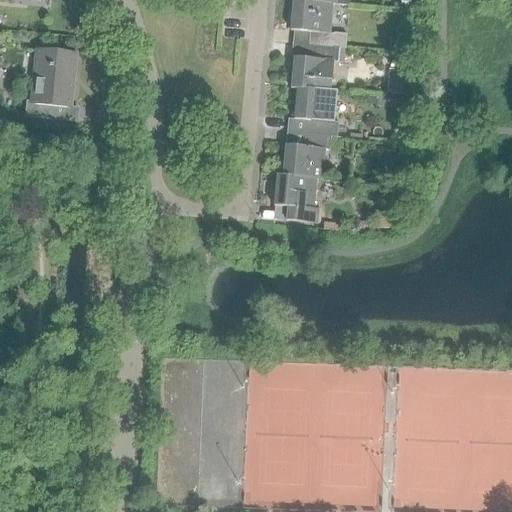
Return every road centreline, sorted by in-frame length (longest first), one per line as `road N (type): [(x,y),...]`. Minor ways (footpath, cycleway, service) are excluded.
road 1 (residential): [(109,511),(141,208)]
road 2 (residential): [(141,208),(211,212),(229,208),(241,192),(259,0)]
road 3 (residential): [(141,208),(148,94),(122,0)]
